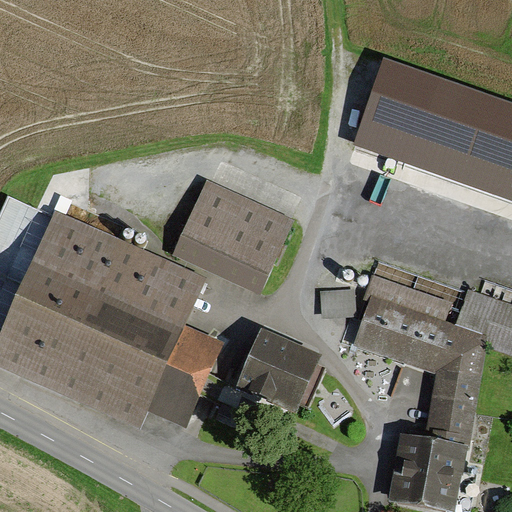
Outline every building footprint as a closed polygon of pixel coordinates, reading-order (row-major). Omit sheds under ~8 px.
[(511,110),(385,65),(355,151),(511,206),(511,110)] [(213,185),(175,263),(216,283),(267,308),(305,230),(213,185)] [(69,211),(0,350),(0,357),(144,428),(216,283),(175,263),(69,211)] [(405,445),(394,500),(454,511),(485,351),(489,352),(490,342),(456,329),(452,328),(458,311),(375,281),(367,302),(375,305),(359,349),(440,378),(426,450),(405,445)] [(358,309),(356,283),(322,285),(324,311),(358,309)] [(511,307),(469,293),(456,329),(490,342),(489,352),(511,359),(511,307)] [(316,367),(263,343),(241,390),(294,415),(316,367)]
